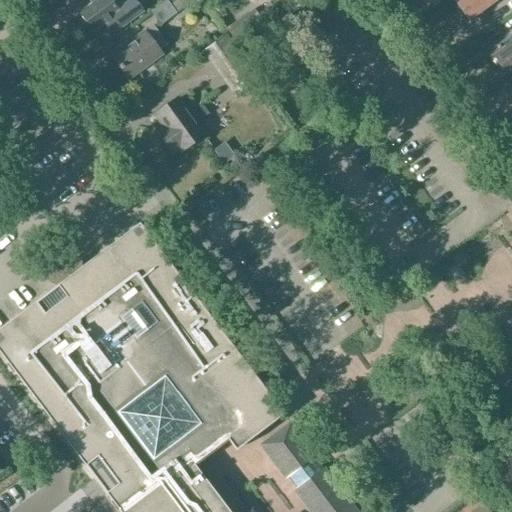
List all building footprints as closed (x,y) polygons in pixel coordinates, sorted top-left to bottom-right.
[(88,0),(92,5),(79,14),(93,32),(104,23),(112,34),(142,12),(133,0),(88,0)] [(178,0),(168,0),(151,13),(161,27),(176,15),(175,14),(184,8),(178,0)] [(456,0),(454,2),(468,21),(495,2),(493,0),(456,0)] [(254,10),(227,29),(235,40),(262,22),(254,10)] [(145,33),(111,57),(128,80),(161,55),(158,51),(166,45),(153,27),(145,33)] [(228,36),(205,53),(237,97),(260,81),(228,36)] [(511,36),(489,52),(503,71),(511,64),(511,36)] [(159,134),(173,153),(181,148),(183,151),(184,150),(183,148),(203,133),(205,136),(206,135),(198,123),(210,115),(202,104),(189,113),(180,99),(156,116),(166,129),(159,134)] [(511,181),(501,188),(511,203),(511,181)] [(283,415),(140,223),(0,329),(0,353),(119,511),(354,511),(289,425),(261,446),(262,448),(236,468),(268,511),(227,511),(193,465),(227,440),(236,451),(283,415)]
